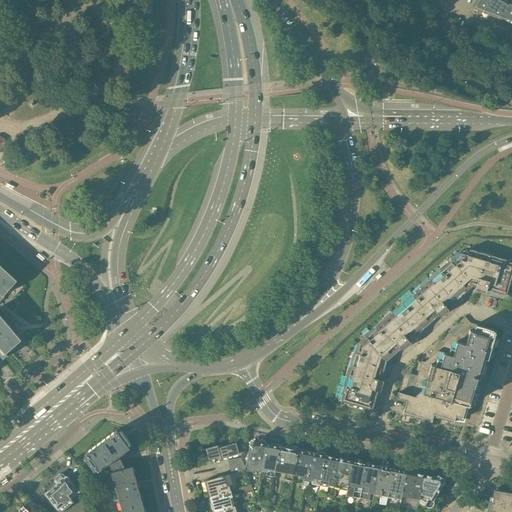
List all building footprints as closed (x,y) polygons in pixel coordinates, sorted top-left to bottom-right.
[(475,9),(483,12),(490,0),(476,0),(474,5),(475,9)] [(490,0),(483,12),(494,16),(504,1),(503,0),(490,0)] [(505,20),(511,9),(511,5),(504,1),(494,16),(505,20)] [(446,15),(442,24),(451,29),(456,20),(446,15)] [(468,255),(460,253),(473,285),(476,286),(475,289),(486,292),(487,289),(506,295),(511,277),(511,276),(511,261),(470,249),(468,255)] [(447,308),(473,285),(460,253),(452,261),(451,260),(364,336),(365,337),(358,343),(386,361),(401,348),(403,350),(411,343),(409,341),(439,315),(441,317),(449,310),(447,308)] [(0,265),(0,354),(3,358),(3,359),(9,355),(7,353),(11,349),(10,348),(20,340),(0,316),(0,301),(5,297),(3,296),(8,291),(7,290),(16,280),(0,265)] [(404,373),(397,398),(407,401),(403,414),(432,422),(433,416),(454,422),(456,418),(462,420),(467,405),(469,406),(477,378),(479,379),(485,358),(488,359),(495,332),(493,329),(476,324),(474,331),(470,330),(465,344),(457,341),(455,348),(450,347),(448,354),(437,351),(425,362),(421,361),(419,368),(410,365),(405,369),(404,373)] [(381,380),(386,361),(358,343),(355,352),(354,351),(340,401),(348,403),(348,405),(353,407),(354,405),(372,410),(378,390),(380,391),(383,381),(381,380)] [(112,472),(125,468),(119,456),(130,448),(129,446),(131,444),(121,430),(118,431),(117,430),(86,453),(86,454),(84,457),(94,471),(98,469),(99,471),(108,464),(112,472)] [(262,470),(266,444),(265,440),(261,439),(257,442),(254,442),(254,441),(250,444),(246,464),(248,470),(253,471),(253,470),(262,472),(262,471),(262,470)] [(218,445),(206,448),(210,463),(222,459),(240,454),(237,442),(219,447),(218,445)] [(275,477),(276,473),(276,471),(280,446),(266,444),(262,470),(262,471),(268,472),(267,475),(275,477)] [(290,448),(280,446),(276,471),(286,473),(284,479),(293,481),(299,450),(298,449),(298,446),(291,445),(290,448)] [(302,478),(308,479),(312,452),(308,451),(308,452),(299,450),(293,481),(301,482),(302,478)] [(317,453),(312,452),(308,479),(313,480),(312,484),(321,486),(326,456),(317,454),(317,453)] [(329,485),(334,486),(339,458),(334,457),(326,455),(326,456),(321,486),(328,487),(329,485)] [(229,466),(244,463),(243,462),(244,457),(228,459),(229,466)] [(339,458),(334,486),(340,487),(340,489),(348,491),(353,461),(339,458)] [(348,491),(347,495),(360,498),(360,493),(366,464),(353,461),(348,491)] [(244,463),(229,466),(231,474),(246,470),(244,463)] [(374,497),(375,494),(380,466),(379,466),(366,464),(360,493),(360,498),(373,500),(374,497)] [(125,468),(112,472),(111,472),(122,510),(143,504),(133,467),(133,466),(125,468)] [(387,503),(388,497),(393,469),(380,466),(375,494),(381,495),(380,501),(387,503)] [(395,498),(401,499),(407,472),(393,469),(388,497),(395,499),(395,498)] [(415,473),(407,472),(401,499),(400,505),(417,508),(419,503),(425,475),(415,473)] [(207,480),(211,496),(231,491),(229,485),(232,484),(230,474),(207,480)] [(425,475),(419,503),(428,508),(432,507),(434,504),(433,500),(444,482),(444,478),(439,476),(435,477),(425,475)] [(80,495),(66,476),(46,494),(49,496),(48,497),(54,504),(51,506),(55,511),(66,511),(75,505),(72,501),(80,495)] [(96,494),(106,503),(110,500),(98,488),(96,494)] [(488,508),(488,510),(491,511),(496,511),(511,511),(511,492),(495,489),(492,502),(489,501),(488,508)] [(231,491),(211,496),(215,511),(238,505),(235,495),(232,496),(231,491)] [(106,503),(96,494),(95,500),(104,510),(108,506),(106,503)] [(104,510),(95,500),(93,507),(98,511),(105,511),(106,511),(104,510)]
